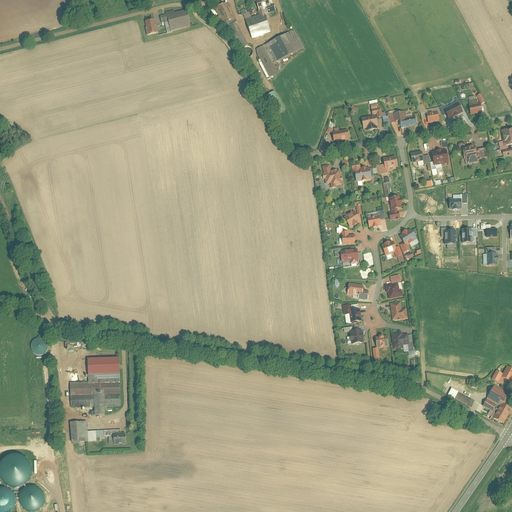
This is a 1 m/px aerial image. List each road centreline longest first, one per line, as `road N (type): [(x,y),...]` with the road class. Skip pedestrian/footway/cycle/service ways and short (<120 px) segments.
road 1 (unclassified): [(508,435),(397,380),(55,321),(0,204)]
road 2 (residential): [(0,50),(212,0)]
road 3 (track): [(311,155),(287,145),(234,47),(193,5)]
road 4 (residential): [(410,212),(396,229),(371,239),(381,279),(372,307),(373,319),(413,331)]
